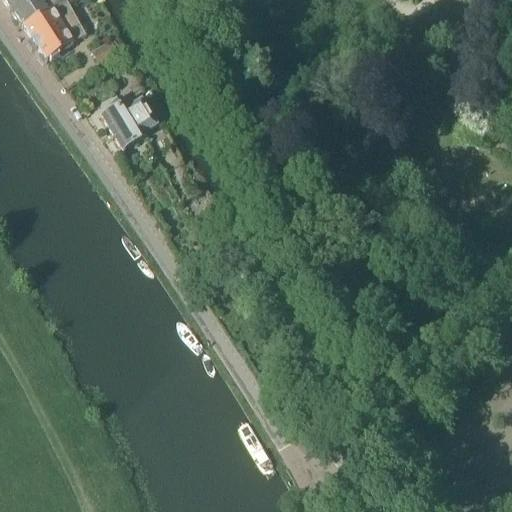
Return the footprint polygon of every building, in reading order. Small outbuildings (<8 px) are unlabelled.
[(0,0),(0,1),(10,16),(39,0),(0,0)] [(39,0),(10,16),(23,31),(79,0),(39,0)] [(66,8),(23,31),(23,32),(24,33),(30,43),(29,44),(35,52),(36,51),(43,61),(42,61),(43,62),(44,62),(44,63),(71,47),(84,39),(66,8)] [(110,46),(91,56),(98,69),(116,58),(110,46)] [(132,116),(125,106),(123,107),(120,102),(110,108),(113,113),(100,121),(101,122),(100,122),(101,124),(102,123),(108,133),(106,134),(112,143),(113,142),(119,153),(119,154),(120,154),(120,155),(145,140),(144,138),(156,132),(143,111),(132,116)] [(473,176),(461,165),(451,177),(463,188),(473,176)]
